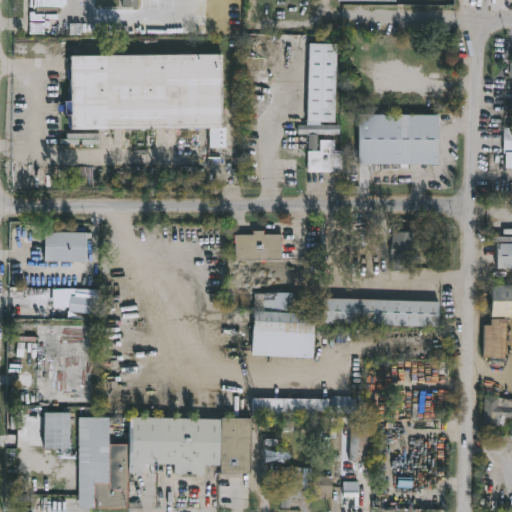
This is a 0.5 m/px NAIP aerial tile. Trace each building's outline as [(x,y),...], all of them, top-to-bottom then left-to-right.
[(137,8),(137,0),(120,0),(120,8),(137,8)] [(338,42),(336,120),(308,119),(310,41),(338,42)] [(225,108),(225,128),(227,128),(228,148),(210,149),(210,129),(73,131),(72,117),(65,117),(64,103),(73,103),(72,58),(224,56),(225,108)] [(411,163),(360,162),(360,112),(440,113),(440,163),(411,163)] [(318,133),(318,148),(308,148),(308,134),(299,133),(299,123),(340,123),(340,133),(318,133)] [(511,156),(511,129),(501,130),(501,156),(511,156)] [(343,150),(343,168),(336,168),(336,171),(308,171),(309,150),(321,150),(321,139),(336,139),(335,149),(343,150)] [(416,228),(415,249),(421,250),(421,259),(415,259),(415,270),(392,269),(392,242),(393,242),(393,230),(409,231),(409,228),(416,228)] [(265,229),(265,234),(282,234),(282,259),(236,259),(236,233),(254,233),(254,229),(265,229)] [(88,232),(87,261),(45,260),(46,231),(88,232)] [(511,267),(499,267),(499,242),(511,242),(511,267)] [(511,315),(493,315),(493,284),(511,284),(511,315)] [(317,316),(316,333),(254,330),(255,292),(310,292),(310,294),(317,294),(317,316)] [(96,297),(94,313),(69,311),(71,294),(96,297)] [(440,313),(439,326),(322,322),(322,297),(440,300),(440,313)] [(508,322),(507,356),(485,356),(486,323),(493,324),(493,317),(501,318),(501,322),(508,322)] [(353,398),(353,412),(315,411),(315,416),(253,416),(253,397),(331,398),(331,395),(353,395),(353,398)] [(511,433),(490,432),(491,425),(483,424),(485,396),(511,397),(511,433)] [(80,410),(80,416),(110,417),(111,444),(128,444),(129,417),(253,417),(252,473),(222,473),(222,464),(206,464),(206,473),(175,473),(175,464),(145,463),(145,472),(128,472),(128,508),(79,507),(79,447),(24,446),(24,409),(80,410)] [(370,423),(369,460),(350,460),(351,423),(370,423)] [(303,467),(302,498),(290,497),(290,508),(281,508),(283,466),(303,467)] [(332,485),(332,493),(312,493),(312,475),(333,476),(332,485)] [(342,497),(356,497),(356,484),(342,484),(342,497)]
